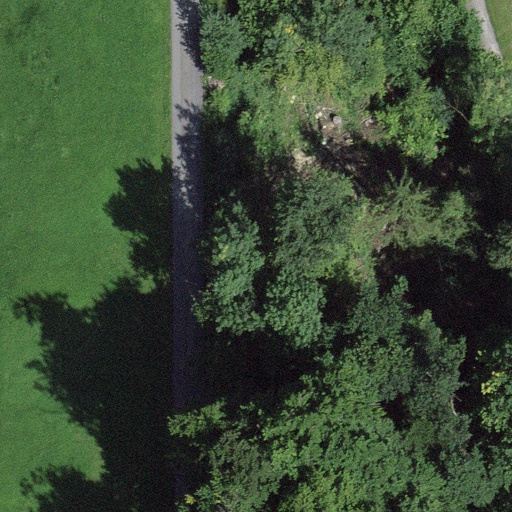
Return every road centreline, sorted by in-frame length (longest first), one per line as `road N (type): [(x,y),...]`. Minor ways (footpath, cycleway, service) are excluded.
road 1 (track): [(186,0),(196,511)]
road 2 (track): [(511,202),(472,0)]
